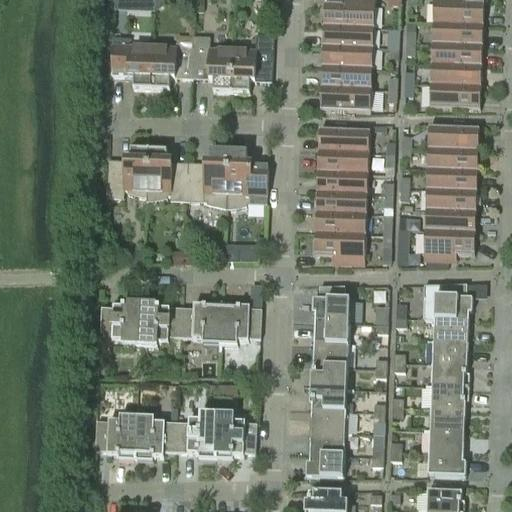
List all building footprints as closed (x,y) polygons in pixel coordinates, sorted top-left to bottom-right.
[(388,0),(388,11),(400,11),(400,0),(388,0)] [(434,0),(434,29),(484,31),(485,8),(459,7),(459,0),(434,0)] [(115,1),(115,13),(127,13),(127,1),(115,1)] [(325,9),(325,31),(375,33),(376,3),(351,2),(351,10),(325,9)] [(408,2),(408,14),(417,14),(417,2),(408,2)] [(204,15),(204,6),(195,6),(194,15),(204,15)] [(484,31),(434,29),(433,49),(483,51),(484,31)] [(375,33),(325,31),(324,51),(374,53),(375,33)] [(406,37),(406,48),(415,48),(416,37),(406,37)] [(235,49),(234,49),(232,98),(251,98),(251,86),(273,87),(274,59),(274,40),(257,40),(256,56),(254,56),(254,54),(252,53),(250,52),(248,52),(246,51),(245,51),(243,50),(241,50),(239,50),(237,49),(235,49)] [(194,45),(193,45),(192,84),(214,85),(214,97),(232,98),(234,49),(231,49),(226,49),(224,50),(220,50),(217,51),(214,52),(214,55),(211,55),(211,42),(194,41),(194,45)] [(138,48),(134,49),(134,52),(131,52),(131,43),(114,42),(113,81),(134,82),(134,94),(152,94),(154,46),(148,46),(144,47),(138,48)] [(390,54),(399,54),(399,43),(391,43),(390,54)] [(156,46),(154,46),(152,94),(171,95),(171,83),(192,84),(193,45),(178,45),(177,53),(174,53),(174,51),(170,49),(167,48),(165,48),(161,47),(156,46)] [(415,48),(406,48),(405,69),(415,69),(415,48)] [(483,51),(433,49),(432,70),(483,72),(483,51)] [(374,53),(324,51),(323,72),(373,74),(374,53)] [(399,54),(390,54),(389,68),(398,68),(399,54)] [(432,70),(431,90),(482,92),(483,72),(432,70)] [(323,72),(322,92),(372,94),(373,74),(323,72)] [(404,89),(414,89),(415,78),(405,77),(404,89)] [(389,84),(388,95),(398,95),(398,85),(389,84)] [(414,89),(404,89),(404,102),(414,103),(414,89)] [(482,92),(431,90),(431,112),(481,114),(482,92)] [(372,94),(322,92),(321,115),(371,117),(372,94)] [(398,95),(388,95),(388,108),(397,108),(398,95)] [(430,132),(429,154),(479,156),(480,134),(430,132)] [(320,134),(320,157),(370,158),(371,136),(320,134)] [(402,142),(402,153),(412,153),(412,142),(402,142)] [(386,148),(386,159),(395,159),(396,149),(386,148)] [(412,153),(402,153),(401,167),(411,167),(412,153)] [(148,203),(149,154),(132,154),(131,166),(109,165),(108,204),(125,204),(125,195),(128,196),(128,198),(132,200),(138,201),(141,202),(147,203),(148,203)] [(148,203),(147,203),(147,207),(153,207),(159,206),(167,204),(168,204),(168,201),(171,201),(171,206),(187,207),(188,178),(189,178),(189,168),(168,167),(168,155),(149,154),(148,203)] [(479,156),(429,154),(428,174),(478,177),(479,156)] [(205,179),(189,178),(188,178),(187,207),(208,207),(208,210),(210,211),(214,212),(219,214),(223,214),(227,215),(229,157),(211,157),(211,169),(206,168),(205,179)] [(229,157),(227,215),(232,215),(236,214),(239,214),(244,213),(248,212),(248,209),(268,210),(269,182),(253,181),(253,170),(248,170),(248,158),(229,157)] [(320,157),(319,177),(369,179),(370,158),(320,157)] [(395,159),(386,159),(385,173),(395,173),(395,159)] [(428,174),(427,195),(478,197),(478,177),(428,174)] [(369,179),(319,177),(318,197),(368,199),(369,179)] [(401,183),(400,194),(410,194),(410,183),(401,183)] [(384,189),(384,200),(393,200),(393,189),(384,189)] [(410,194),(400,194),(400,208),(410,208),(410,194)] [(427,195),(427,215),(477,217),(478,197),(427,195)] [(368,199),(318,197),(317,218),(367,220),(368,199)] [(393,200),(384,200),(383,220),(392,221),(393,200)] [(427,215),(426,236),(476,238),(477,217),(427,215)] [(317,218),(316,238),(367,240),(367,220),(317,218)] [(392,221),(383,220),(383,241),(392,241),(392,221)] [(400,223),(399,235),(408,235),(409,224),(400,223)] [(408,235),(399,235),(398,255),(407,256),(408,235)] [(476,238),(426,236),(425,266),(449,267),(449,259),(475,260),(476,238)] [(367,240),(316,238),(315,261),(341,262),(341,269),(365,270),(367,240)] [(392,241),(383,241),(382,254),(391,254),(392,241)] [(240,265),(241,248),(228,248),(228,265),(240,265)] [(185,268),(185,254),(174,254),(173,268),(174,268),(185,268)] [(196,254),(185,254),(185,268),(192,268),(196,268),(196,254)] [(128,255),(128,269),(144,269),(144,255),(128,255)] [(442,291),(425,291),(425,325),(435,325),(469,326),(469,318),(472,318),(473,304),(467,303),(467,290),(442,291)] [(316,327),(350,328),(351,306),(345,305),(346,292),(320,293),(320,304),(314,304),(313,319),(316,319),(316,327)] [(354,324),(364,323),(362,306),(352,307),(354,324)] [(182,314),(181,344),(204,345),(204,350),(221,350),(222,308),(205,307),(205,310),(195,310),(194,315),(182,314)] [(141,352),(142,309),(125,308),(125,312),(115,311),(114,314),(103,313),(101,343),(113,343),(113,345),(124,346),(124,351),(141,352)] [(241,308),(222,308),(221,350),(239,351),(239,346),(250,346),(250,344),(261,344),(263,315),(251,315),(251,312),(240,312),(241,308)] [(142,309),(141,352),(159,353),(159,348),(170,348),(170,343),(181,344),(182,314),(160,313),(160,310),(142,309)] [(376,312),(376,328),(389,329),(390,312),(376,312)] [(396,323),(396,332),(407,332),(407,323),(396,323)] [(435,325),(434,347),(468,348),(469,326),(435,325)] [(350,328),(316,327),(314,349),(350,350),(350,328)] [(378,330),(378,337),(389,338),(389,330),(378,330)] [(434,347),(433,369),(467,370),(468,348),(434,347)] [(350,350),(314,349),(313,371),(349,373),(350,350)] [(395,368),(405,368),(406,359),(395,359),(395,368)] [(376,374),(387,374),(388,365),(377,364),(376,374)] [(405,368),(395,368),(394,376),(405,377),(405,368)] [(433,369),(432,391),(470,393),(470,378),(467,378),(467,370),(433,369)] [(349,373),(313,371),(313,379),(309,379),(309,393),(348,395),(349,373)] [(387,374),(376,374),(376,382),(387,383),(387,374)] [(432,391),(431,414),(466,415),(466,407),(469,407),(470,393),(432,391)] [(348,395),(309,393),(309,408),(312,408),(312,416),(347,417),(352,417),(353,409),(347,409),(348,395)] [(393,412),(404,413),(404,404),(393,403),(393,412)] [(375,418),(386,419),(386,409),(376,409),(375,418)] [(404,413),(393,412),(393,421),(404,422),(404,413)] [(466,415),(431,414),(431,436),(465,437),(466,415)] [(312,416),(311,438),(346,439),(347,417),(312,416)] [(386,419),(375,418),(375,426),(385,427),(386,419)] [(177,428),(176,458),(199,459),(199,462),(216,463),(218,420),(201,419),(200,424),(190,424),(189,429),(177,428)] [(218,420),(216,463),(234,464),(234,460),(245,461),(245,458),(256,459),(258,429),(246,429),(246,426),(236,426),(236,421),(218,420)] [(136,464),(137,421),(120,421),(120,426),(110,425),(109,428),(98,427),(96,457),(108,457),(108,460),(119,460),(119,463),(136,464)] [(156,422),(137,421),(136,464),(154,465),(154,462),(165,462),(165,457),(176,458),(177,428),(172,428),(155,427),(156,422)] [(431,436),(430,458),(464,459),(465,437),(431,436)] [(346,439),(311,438),(311,460),(345,461),(346,439)] [(392,448),(391,457),(402,457),(402,448),(392,448)] [(372,463),(384,463),(384,453),(373,453),(372,463)] [(402,457),(391,457),(391,466),(402,466),(402,457)] [(430,458),(423,457),(423,467),(429,467),(429,481),(466,482),(467,467),(464,467),(464,459),(430,458)] [(345,461),(311,460),(311,468),(308,468),(307,483),(345,484),(345,461)] [(384,463),(372,463),(372,472),(383,472),(384,463)] [(428,496),(427,511),(465,511),(466,506),(463,506),(463,497),(428,496)] [(306,506),(305,511),(349,511),(350,508),(344,508),(344,499),(310,498),(309,506),(306,506)] [(390,499),(389,508),(401,509),(401,500),(390,499)] [(371,500),(371,509),(382,509),(382,500),(371,500)]
